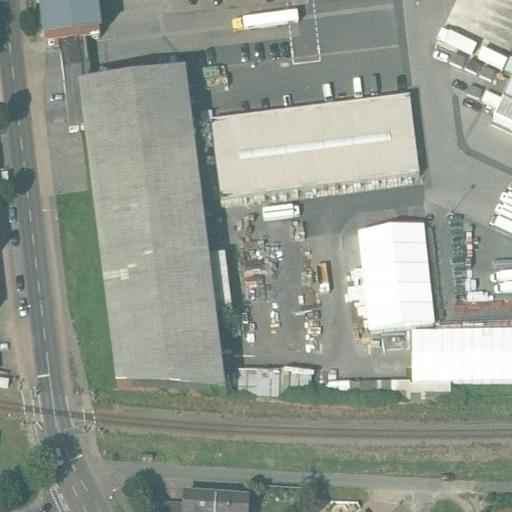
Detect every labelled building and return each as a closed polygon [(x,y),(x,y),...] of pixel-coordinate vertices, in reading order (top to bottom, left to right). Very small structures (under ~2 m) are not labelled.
[(40,0),(46,46),(100,40),(95,0),(40,0)] [(184,77),(89,89),(88,77),(71,79),(71,81),(67,83),(68,88),(73,89),(73,93),(72,94),(76,132),(84,131),(116,390),(224,398),(184,77)] [(511,82),(502,103),(511,107),(511,82)] [(409,101),(210,124),(220,204),(419,180),(409,101)] [(492,224),(510,179),(481,168),(463,213),(492,224)] [(278,397),(278,371),(237,370),(236,396),(278,397)] [(310,389),(311,373),(293,372),(292,389),(310,389)] [(449,386),(328,388),(326,404),(353,405),(450,404),(449,386)] [(163,504),(156,492),(141,502),(147,511),(182,511),(183,505),(163,504)] [(215,497),(184,494),(183,505),(182,511),(214,511),(215,497)] [(214,511),(245,511),(246,499),(215,497),(214,511)] [(309,503),(299,511),(314,511),(316,510),(309,503)]
